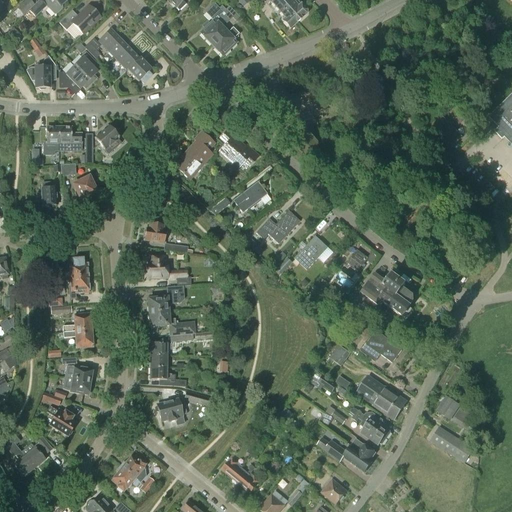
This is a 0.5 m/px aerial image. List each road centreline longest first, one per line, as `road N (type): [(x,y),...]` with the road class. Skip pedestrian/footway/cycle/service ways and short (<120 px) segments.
road 1 (residential): [(473,300),(421,276),(363,234),(205,87)]
road 2 (residential): [(473,300),(414,418),(351,511)]
road 3 (residential): [(117,411),(113,229)]
road 4 (residential): [(205,87),(351,28)]
road 5 (residential): [(0,107),(149,105)]
road 6 (residential): [(227,511),(117,411)]
road 7 (residential): [(26,511),(77,475),(117,411)]
road 8 (residential): [(113,229),(125,184),(153,138),(149,105)]
road 9 (residential): [(205,87),(122,0)]
